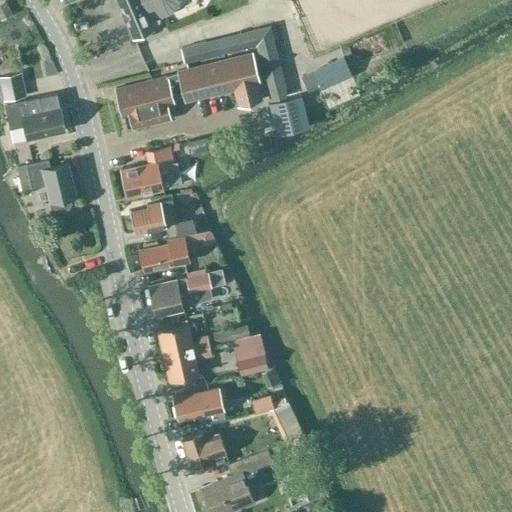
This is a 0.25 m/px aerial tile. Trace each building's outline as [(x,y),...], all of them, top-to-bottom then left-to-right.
[(118,0),(134,37),(154,29),(153,26),(154,26),(157,25),(159,23),(160,20),(160,17),(169,14),(172,12),(175,9),(178,5),(180,1),(180,0),(118,0)] [(5,1),(0,3),(0,15),(1,18),(11,12),(5,1)] [(0,42),(22,33),(14,13),(0,18),(0,42)] [(186,62),(259,44),(273,98),(287,95),(270,26),(209,41),(209,40),(182,47),(186,62)] [(260,82),(252,52),(179,70),(184,93),(233,81),(238,105),(262,99),(258,82),(260,82)] [(344,53),(299,73),(305,88),(329,77),(334,89),(354,81),(348,68),(350,67),(344,53)] [(19,72),(0,75),(0,78),(4,99),(24,95),(19,72)] [(168,104),(174,102),(167,75),(116,88),(123,115),(130,113),(133,127),(171,118),(168,104)] [(25,98),(5,103),(9,128),(24,125),(27,138),(64,130),(56,92),(25,99),(25,98)] [(270,103),(275,124),(277,133),(309,125),(301,95),(270,103)] [(149,162),(121,168),(127,195),(179,183),(174,162),(171,151),(181,149),(179,143),(146,150),(149,162)] [(48,158),(18,165),(19,172),(28,188),(31,187),(45,184),(49,202),(52,202),(53,207),(58,210),(69,208),(73,202),(72,198),(71,197),(76,196),(68,162),(50,166),(48,159),(48,158)] [(147,206),(131,209),(136,232),(165,225),(168,237),(178,235),(196,231),(192,217),(177,220),(172,198),(161,201),(147,203),(147,206)] [(168,242),(140,249),(144,269),(184,260),(178,236),(178,235),(168,237),(167,237),(168,238),(168,239),(168,242)] [(225,266),(148,285),(154,313),(183,306),(193,304),(190,291),(232,281),(225,266)] [(213,320),(227,316),(223,302),(209,306),(213,320)] [(189,322),(158,329),(164,355),(210,344),(209,343),(208,334),(198,336),(198,338),(193,340),(189,322)] [(248,322),(213,331),(215,341),(251,332),(248,322)] [(250,335),(232,339),(239,373),(265,367),(261,354),(254,356),(250,335)] [(210,344),(164,355),(169,380),(200,373),(197,357),(212,354),(210,344)] [(218,386),(173,396),(178,419),(209,412),(206,402),(221,399),(218,386)] [(270,393),(250,399),(254,412),(269,408),(274,406),(270,393)] [(211,402),(214,411),(231,407),(229,398),(211,402)] [(288,400),(280,403),(280,404),(274,406),(269,408),(284,443),(304,434),(288,400)] [(208,427),(182,437),(192,468),(214,460),(216,465),(224,462),(231,460),(228,452),(229,452),(222,431),(211,435),(208,427)] [(211,511),(223,511),(254,500),(250,490),(262,485),(256,467),(273,461),(268,448),(251,454),(250,454),(227,463),(231,475),(201,487),(211,511)]
